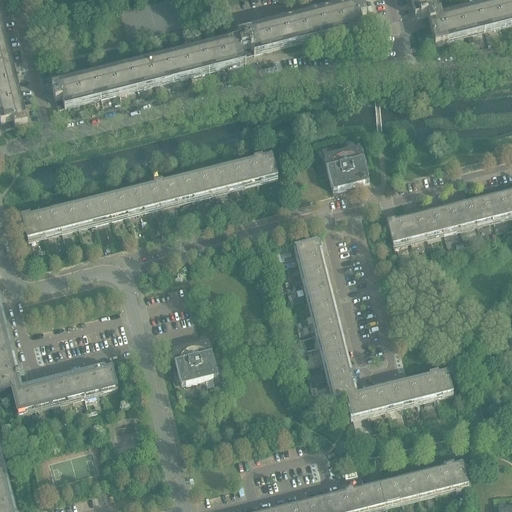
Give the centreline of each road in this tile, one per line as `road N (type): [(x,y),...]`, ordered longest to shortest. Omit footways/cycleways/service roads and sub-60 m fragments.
road 1 (residential): [(120,278),(135,266),(511,172)]
road 2 (residential): [(50,144),(291,81),(399,71)]
road 3 (tertiary): [(183,511),(120,278)]
road 4 (tertiary): [(120,278),(105,273),(27,292),(9,282),(0,247)]
road 5 (residential): [(50,144),(18,22),(29,0)]
